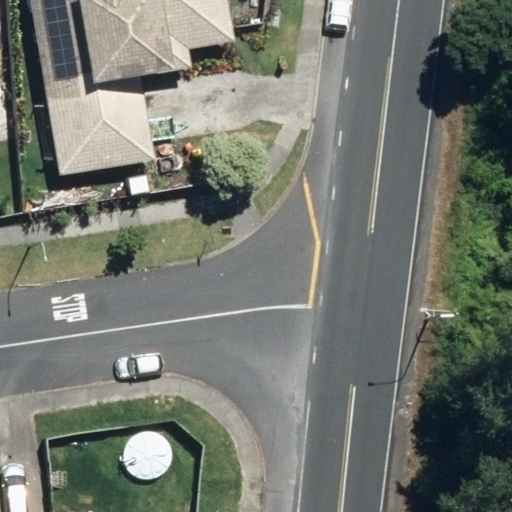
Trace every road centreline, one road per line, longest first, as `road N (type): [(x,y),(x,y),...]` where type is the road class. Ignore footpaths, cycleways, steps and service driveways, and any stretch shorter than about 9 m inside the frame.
road 1 (residential): [(0,337),(243,298),(364,311)]
road 2 (tertiary): [(395,0),(364,311)]
road 3 (tertiary): [(364,311),(342,511)]
